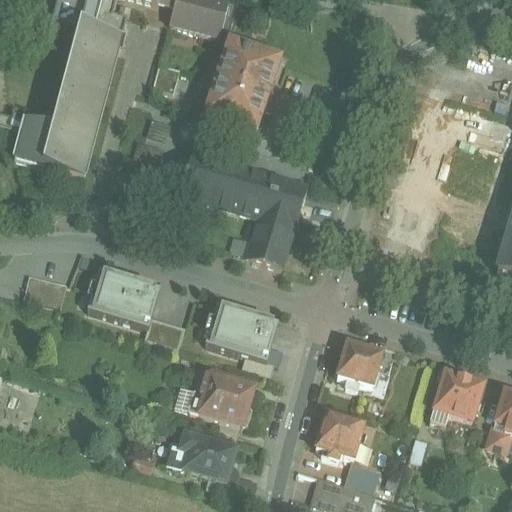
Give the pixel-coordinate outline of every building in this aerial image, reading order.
[(79,32),(53,133),(25,126),(14,165),(84,184),(117,58),(120,59),(124,43),(122,42),(127,23),(113,19),(118,0),(116,0),(70,0),(63,27),(79,32)] [(116,0),(118,0),(157,10),(159,0),(116,0)] [(230,6),(208,0),(177,0),(170,31),(220,44),(230,6)] [(279,66),(230,49),(206,120),(256,137),(279,66)] [(180,75),(160,70),(153,94),(174,99),(180,75)] [(308,194),(193,160),(191,167),(182,164),(175,187),(184,190),(180,202),(258,225),(246,266),(281,277),(293,236),(295,236),(308,194)] [(511,224),(511,212),(447,193),(437,230),(459,236),(462,225),(508,239),(511,224)] [(511,224),(508,239),(496,279),(511,283),(511,224)] [(159,291),(101,274),(89,315),(146,332),(148,332),(150,323),(159,291)] [(67,290),(30,281),(24,305),(61,314),(67,290)] [(280,323),(215,306),(204,349),(268,366),(280,323)] [(186,332),(150,323),(148,332),(146,332),(142,347),(180,357),(186,332)] [(380,357),(357,350),(356,349),(354,348),(352,348),(350,348),(348,349),(347,351),(347,352),(346,354),(347,357),(338,380),(348,384),(346,390),(356,394),(358,387),(369,390),(370,391),(376,374),(375,374),(376,372),(380,357)] [(388,376),(376,372),(375,374),(376,374),(370,391),(369,390),(368,394),(381,398),(388,376)] [(243,386),(219,379),(216,387),(209,385),(205,397),(200,395),(191,421),(222,431),(240,436),(248,439),(254,419),(249,418),(255,399),(240,394),(243,386)] [(466,386),(445,380),(430,429),(445,434),(449,422),(472,429),(484,392),(481,391),(481,390),(479,386),(470,384),(466,386)] [(511,400),(504,398),(495,431),(506,434),(505,439),(511,441),(511,400)] [(360,430),(326,419),(325,422),(320,423),(318,433),(319,437),(314,453),(320,454),(319,460),(335,465),(337,459),(350,463),(360,430)] [(240,436),(222,431),(219,440),(237,446),(240,436)] [(506,434),(495,431),(488,454),(506,459),(511,441),(505,439),(506,434)] [(222,452),(207,447),(206,449),(185,442),(174,476),(230,494),(233,493),(236,492),(237,491),(239,489),(239,487),(240,486),(240,484),(240,482),(239,480),(238,479),(237,477),(233,475),(238,459),(222,454),(222,452)] [(154,467),(133,460),(130,471),(150,477),(154,467)] [(374,474),(348,466),(341,490),(367,498),(374,474)] [(340,491),(316,484),(309,506),(330,511),(334,511),(336,505),(360,511),(362,511),(367,498),(341,490),(340,491)]
